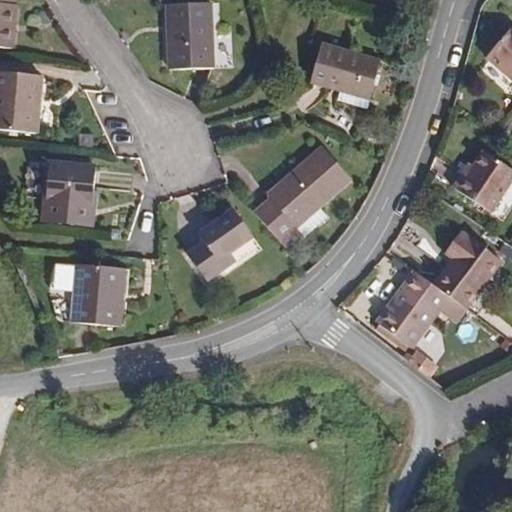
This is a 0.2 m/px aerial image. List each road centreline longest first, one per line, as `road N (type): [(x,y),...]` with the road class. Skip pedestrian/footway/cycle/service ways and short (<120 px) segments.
road 1 (residential): [(455,0),(391,193),(354,251),(302,306)]
road 2 (residential): [(302,306),(215,348),(0,387)]
road 3 (residential): [(448,416),(302,306)]
road 4 (residential): [(166,146),(72,0)]
